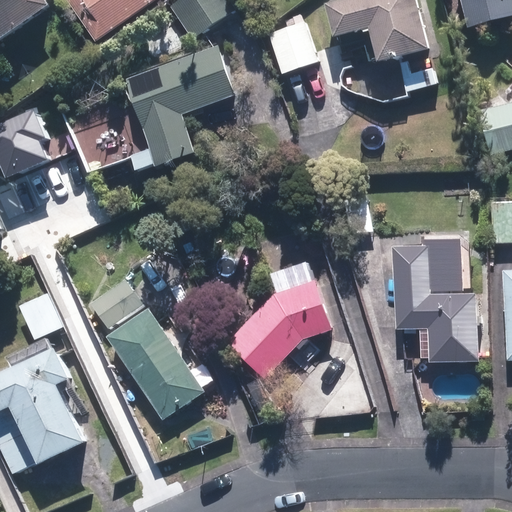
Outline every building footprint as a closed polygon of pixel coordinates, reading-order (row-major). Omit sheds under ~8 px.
[(0,0),(0,45),(61,4),(57,0),(0,0)] [(73,0),(102,41),(160,0),(73,0)] [(187,0),(176,9),(198,41),(242,10),(234,0),(187,0)] [(389,63),(440,50),(427,0),(349,0),(335,4),(344,38),(381,29),(389,63)] [(511,0),(467,0),(474,28),(511,19),(511,0)] [(312,23),(274,34),(286,74),(324,63),(312,23)] [(226,45),(131,80),(164,167),(204,152),(190,115),(244,95),(226,45)] [(511,104),(485,112),(497,156),(511,152),(511,104)] [(0,128),(0,142),(15,176),(60,156),(41,111),(0,128)] [(46,197),(48,217),(89,213),(87,193),(46,197)] [(511,241),(511,201),(498,201),(497,242),(511,241)] [(0,240),(8,237),(0,217),(0,240)] [(406,328),(435,328),(436,362),(486,361),(485,293),(440,294),(440,246),(405,246),(406,328)] [(134,279),(98,305),(115,328),(151,303),(134,279)] [(342,329),(326,281),(285,295),(237,341),(272,378),(312,339),(342,329)] [(69,326),(54,293),(25,305),(40,339),(69,326)] [(212,392),(158,308),(114,335),(169,419),(212,392)] [(0,432),(19,474),(49,461),(50,462),(97,441),(71,385),(83,379),(69,348),(0,378),(0,388),(9,408),(0,411),(0,432)]
